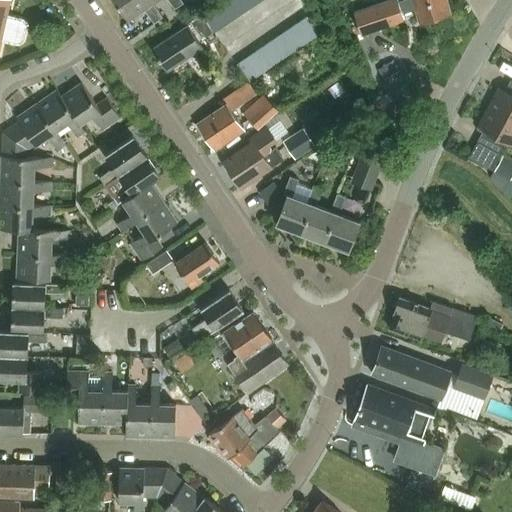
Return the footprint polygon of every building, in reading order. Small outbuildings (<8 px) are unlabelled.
[(0,0),(0,45),(10,0),(0,0)] [(144,0),(113,0),(127,21),(144,9),(153,22),(162,16),(153,3),(149,6),(144,0)] [(144,0),(149,6),(153,3),(157,0),(167,0),(174,8),(183,2),(181,0),(144,0)] [(221,0),(219,1),(231,19),(241,13),(231,0),(221,0)] [(231,0),(241,13),(250,7),(245,0),(231,0)] [(398,0),(393,0),(355,12),(361,33),(405,19),(403,12),(417,7),(422,22),(450,13),(445,0),(404,0),(399,2),(398,0)] [(210,8),(222,26),(231,19),(219,1),(210,8)] [(201,14),(213,32),(222,26),(210,8),(201,14)] [(203,38),(213,32),(201,14),(191,20),(203,38)] [(301,21),(313,39),(321,34),(322,33),(310,15),(301,21)] [(310,41),(313,39),(301,21),(292,27),(304,45),(310,41)] [(167,70),(204,45),(189,23),(152,48),(167,70)] [(283,33),(295,51),(304,45),(292,27),(283,33)] [(286,57),(295,51),(283,33),(274,39),(286,57)] [(313,39),(310,41),(325,68),(336,62),(337,61),(329,45),(322,33),(321,34),(313,39)] [(265,45),(277,63),(286,57),(274,39),(265,45)] [(268,69),(277,63),(265,45),(256,51),(268,69)] [(247,57),(259,75),(268,69),(256,51),(247,57)] [(250,81),(259,75),(247,57),(238,63),(250,81)] [(296,78),(289,82),(294,89),(301,85),(296,78)] [(499,87),(488,106),(511,119),(511,79),(505,90),(499,87)] [(232,138),(243,128),(230,110),(256,92),(248,80),(222,97),(225,103),(195,123),(207,140),(205,143),(209,148),(215,149),(232,138)] [(61,95),(79,122),(93,113),(103,128),(120,116),(107,96),(97,103),(82,81),(62,95),(61,95)] [(61,95),(62,95),(57,88),(36,103),(55,131),(67,122),(77,136),(85,131),(79,122),(61,95)] [(254,128),(275,109),(262,95),(241,114),(254,128)] [(286,96),(279,102),(284,108),(291,103),(286,96)] [(65,145),(55,131),(36,103),(17,116),(19,120),(4,130),(27,150),(35,145),(49,135),(59,150),(65,145)] [(484,129),(478,140),(502,153),(508,142),(511,144),(511,119),(488,106),(478,126),(484,129)] [(224,164),(222,168),(225,172),(229,173),(240,189),(270,169),(285,159),(276,147),(273,149),(270,144),(276,140),(267,125),(249,138),(252,142),(222,162),(224,164)] [(304,126),(277,144),(290,163),(317,145),(304,126)] [(27,157),(27,150),(4,130),(3,154),(2,154),(1,182),(32,183),(32,182),(33,167),(51,168),(51,158),(27,157)] [(119,172),(147,153),(133,133),(106,152),(114,165),(99,176),(104,183),(119,173),(119,172)] [(151,181),(161,174),(147,153),(119,172),(119,173),(104,183),(117,203),(122,200),(151,181)] [(363,153),(354,175),(374,183),(383,160),(363,153)] [(511,158),(503,154),(491,175),(507,184),(511,174),(511,158)] [(313,203),(308,201),(293,195),(300,178),(290,174),(283,191),(288,193),(277,221),(301,231),(313,203)] [(163,200),(151,181),(122,200),(131,212),(117,222),(121,229),(136,219),(135,218),(163,200)] [(51,182),(32,182),(32,183),(1,182),(0,204),(32,206),(32,205),(32,191),(50,192),(51,182)] [(336,212),(331,209),(317,204),(323,187),(314,184),(308,201),(313,203),(301,231),(325,240),(336,212)] [(349,250),(360,221),(340,213),(347,196),(338,192),(331,209),(336,212),(325,240),(349,250)] [(144,232),(130,242),(142,259),(161,246),(155,237),(178,221),(163,200),(135,218),(136,219),(144,232)] [(50,206),(32,205),(32,206),(0,204),(0,227),(18,228),(31,228),(32,215),(49,215),(50,206)] [(69,241),(69,229),(31,228),(18,228),(17,254),(51,255),(51,240),(69,241)] [(175,262),(191,287),(204,279),(201,275),(219,262),(205,242),(175,262)] [(146,264),(153,273),(173,259),(166,250),(146,264)] [(68,255),(51,255),(17,254),(16,277),(50,278),(50,264),(68,265),(68,255)] [(511,293),(498,281),(482,300),(511,325),(511,293)] [(63,292),(63,284),(12,282),(11,305),(44,307),(44,306),(44,292),(63,292)] [(77,285),(76,305),(89,306),(90,285),(77,285)] [(210,322),(195,331),(200,339),(243,311),(229,290),(201,308),(210,322)] [(440,339),(442,332),(470,341),(478,315),(432,300),(430,306),(398,295),(397,298),(395,300),(393,306),(394,309),(393,313),(394,313),(389,326),(420,337),(421,332),(440,339)] [(62,307),(44,306),(44,307),(11,305),(11,330),(11,331),(44,332),(44,317),(62,318),(62,307)] [(289,363),(253,312),(224,332),(243,359),(231,367),(247,391),(289,363)] [(489,317),(485,326),(499,333),(504,324),(489,317)] [(43,333),(44,332),(11,331),(11,330),(10,333),(0,332),(0,353),(27,355),(27,341),(45,341),(45,333),(43,333)] [(174,341),(164,348),(171,358),(181,352),(174,341)] [(372,372),(440,396),(450,369),(382,344),(372,372)] [(26,371),(27,355),(0,353),(0,377),(19,378),(18,391),(43,392),(43,371),(26,371)] [(186,354),(177,361),(184,369),(192,362),(186,354)] [(485,399),(494,374),(462,362),(453,388),(485,399)] [(87,377),(87,371),(66,371),(66,395),(77,395),(77,423),(102,423),(102,377),(87,377)] [(126,423),(126,390),(111,390),(112,372),(102,372),(102,377),(102,423),(126,423)] [(151,372),(151,386),(160,386),(160,372),(151,372)] [(356,416),(405,433),(417,402),(368,384),(356,416)] [(150,436),(150,403),(135,403),(135,385),(126,385),(126,390),(126,423),(126,435),(150,436)] [(150,403),(150,436),(175,436),(175,403),(159,403),(160,386),(151,386),(150,403)] [(0,405),(0,432),(23,434),(24,407),(12,406),(0,405)] [(245,464),(267,442),(281,430),(278,427),(287,420),(276,407),(255,424),(243,408),(209,432),(230,458),(233,454),(245,464)] [(416,438),(407,463),(435,474),(445,449),(424,441),(416,438)] [(49,465),(0,463),(0,496),(35,497),(35,489),(48,489),(49,465)] [(159,496),(168,468),(119,467),(118,500),(135,500),(134,511),(143,511),(144,496),(159,496)] [(192,511),(205,496),(168,468),(159,496),(169,504),(165,508),(170,511),(192,511)] [(110,499),(112,471),(99,470),(98,499),(110,499)] [(446,485),(442,498),(472,509),(476,495),(446,485)] [(222,511),(224,511),(205,496),(192,511),(222,511)] [(342,511),(323,499),(312,511),(342,511)] [(0,511),(55,511),(56,510),(20,509),(20,502),(0,501),(0,511)]
